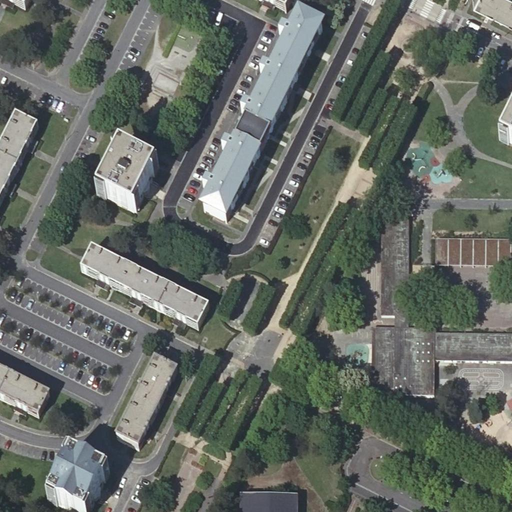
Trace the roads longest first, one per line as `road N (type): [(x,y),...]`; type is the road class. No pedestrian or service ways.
road 1 (residential): [(211,0),(245,16),(252,36),(167,214),(229,250),(251,238),(368,0)]
road 2 (residential): [(511,511),(381,448),(365,450),(357,466),(363,481),(426,511)]
road 3 (residential): [(150,331),(202,364),(155,461),(134,466)]
road 4 (residential): [(92,105),(13,263)]
road 5 (residential): [(13,263),(150,331)]
road 6 (residential): [(511,52),(403,0)]
